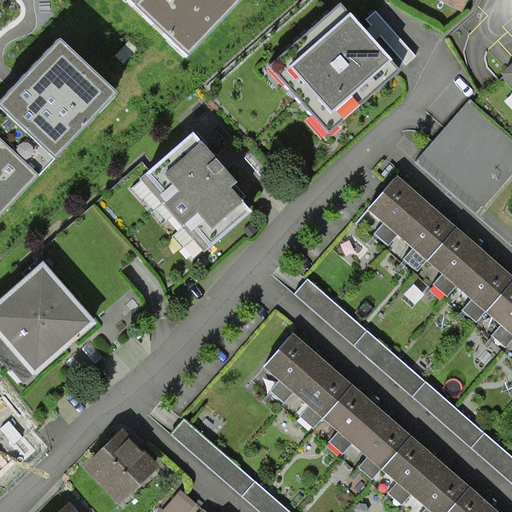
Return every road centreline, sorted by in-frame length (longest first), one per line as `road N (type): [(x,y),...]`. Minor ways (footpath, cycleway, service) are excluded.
road 1 (residential): [(511,504),(249,271)]
road 2 (residential): [(120,406),(249,271)]
road 3 (residential): [(375,142),(511,261)]
road 4 (residential): [(249,271),(375,142)]
road 5 (residential): [(237,511),(120,406)]
road 6 (residential): [(7,511),(120,406)]
